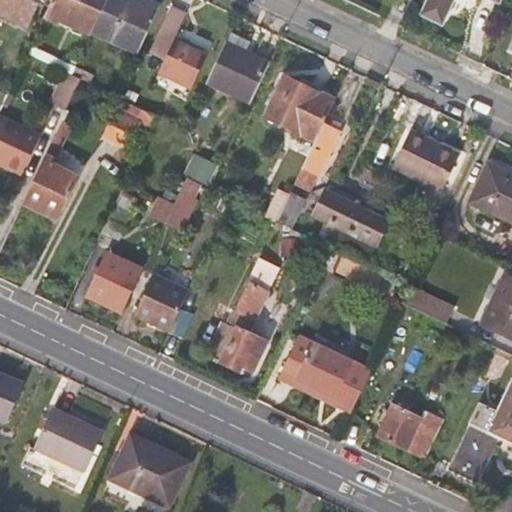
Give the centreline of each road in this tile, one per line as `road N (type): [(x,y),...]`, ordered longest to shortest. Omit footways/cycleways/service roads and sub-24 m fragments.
road 1 (tertiary): [(0,312),(417,511)]
road 2 (residential): [(279,0),(511,111)]
